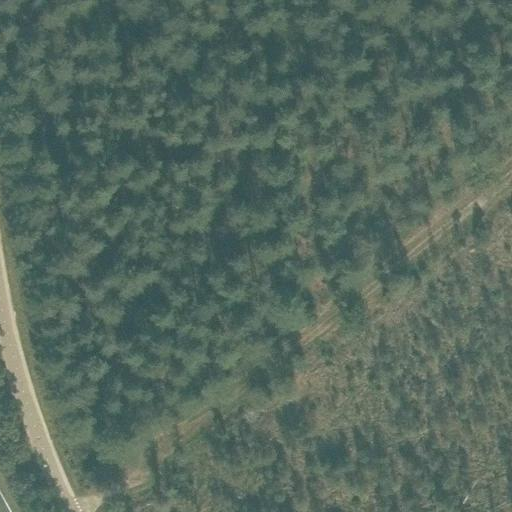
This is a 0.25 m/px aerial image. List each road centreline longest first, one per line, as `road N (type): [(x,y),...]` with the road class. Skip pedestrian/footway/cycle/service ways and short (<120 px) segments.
road 1 (track): [(511,180),(78,511)]
road 2 (unclassified): [(71,511),(33,423),(0,277)]
